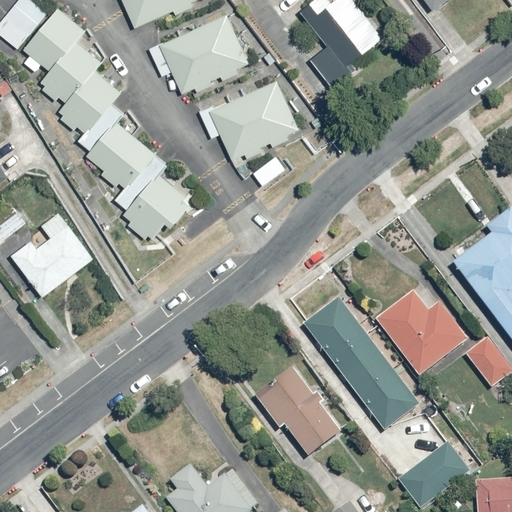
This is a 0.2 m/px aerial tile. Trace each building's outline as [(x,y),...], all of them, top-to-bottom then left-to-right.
[(123,0),(136,27),(174,10),(176,14),(194,7),(191,1),(193,0),(123,0)] [(327,45),(311,57),(333,86),(357,67),(352,61),(385,36),(357,0),(334,0),(308,20),(327,45)] [(427,0),(435,9),(447,0),(427,0)] [(84,30),(59,10),(28,49),(52,69),(43,81),(47,84),(43,89),(57,100),(60,96),(67,101),(59,111),(64,114),(60,118),(75,131),(78,127),(86,133),(120,92),(94,71),(101,62),(75,40),(84,30)] [(228,13),(161,44),(183,93),(196,88),(198,92),(214,85),(212,79),(222,75),(224,80),(240,72),(237,67),(250,62),(228,13)] [(278,80),(210,111),(233,160),(246,154),(248,159),(264,151),(262,146),(272,141),(274,146),(290,139),(287,134),(300,128),(278,80)] [(0,182),(9,176),(0,163),(0,103),(5,100),(0,93),(0,182)] [(116,120),(88,155),(106,170),(102,174),(117,186),(121,182),(128,188),(157,153),(116,120)] [(288,171),(278,157),(255,172),(264,187),(288,171)] [(159,171),(126,213),(134,220),(130,224),(147,237),(149,233),(154,237),(167,221),(174,226),(192,203),(187,199),(190,196),(159,171)] [(0,243),(27,222),(10,201),(0,208),(0,243)] [(511,211),(451,257),(511,337),(511,211)] [(32,240),(13,254),(44,295),(95,257),(70,223),(38,247),(32,240)] [(430,310),(416,293),(378,320),(420,378),(470,340),(442,304),(430,310)] [(422,406),(342,298),(305,324),(387,431),(422,406)] [(511,373),(511,366),(489,336),(466,353),(493,388),(511,373)] [(344,434),(294,369),(258,397),(281,431),(288,426),(311,458),(344,434)] [(449,442),(399,479),(423,511),(473,473),(449,442)] [(210,488),(193,466),(172,481),(180,492),(168,500),(177,511),(255,511),(227,475),(210,488)] [(511,511),(511,478),(477,481),(479,511),(511,511)] [(358,511),(351,501),(333,511),(358,511)]
